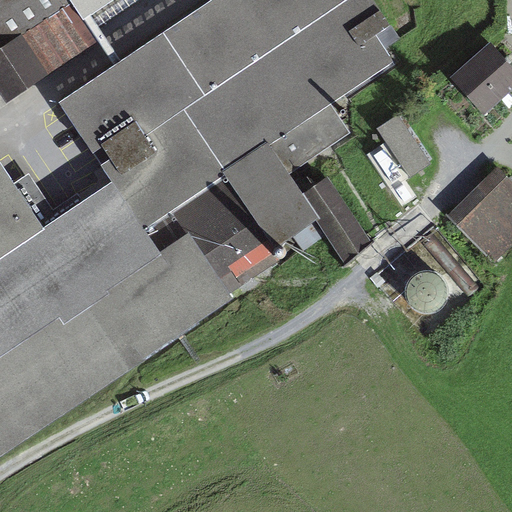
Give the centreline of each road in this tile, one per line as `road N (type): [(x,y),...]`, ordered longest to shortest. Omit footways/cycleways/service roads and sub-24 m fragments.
road 1 (track): [(0,480),(154,392),(294,333),(432,214),(511,116)]
road 2 (residential): [(173,0),(0,126)]
